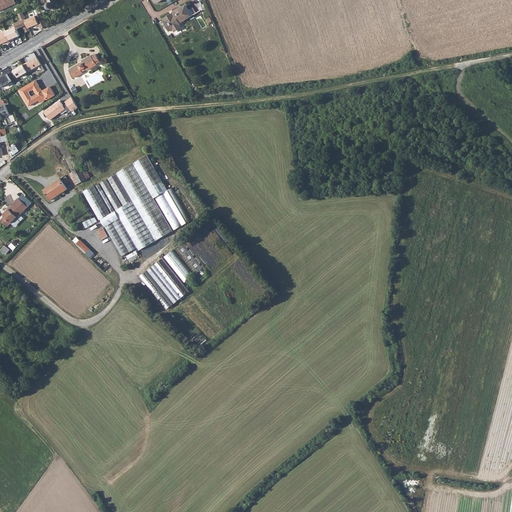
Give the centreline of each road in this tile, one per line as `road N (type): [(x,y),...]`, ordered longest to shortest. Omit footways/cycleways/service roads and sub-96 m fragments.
road 1 (track): [(76,120),(293,96),(511,55)]
road 2 (tertiary): [(0,61),(106,0)]
